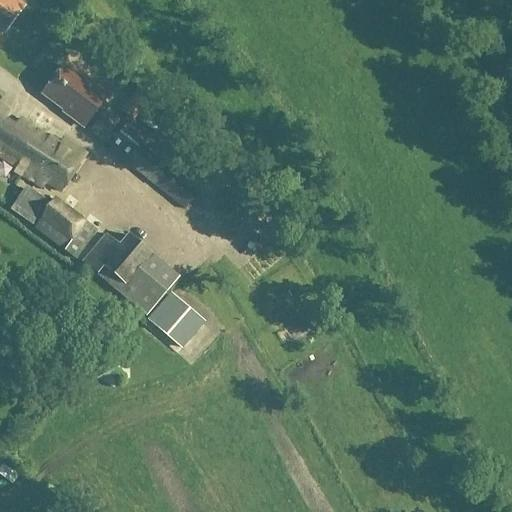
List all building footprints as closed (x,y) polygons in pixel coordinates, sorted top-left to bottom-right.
[(0,0),(0,34),(3,37),(25,8),(13,0),(0,0)] [(80,81),(62,68),(42,96),(71,118),(70,119),(83,129),(106,98),(81,79),(80,81)] [(187,190),(165,172),(167,170),(141,147),(148,137),(128,121),(131,116),(114,102),(87,134),(106,150),(124,165),(183,213),(195,197),(187,191),(187,190)] [(14,128),(3,121),(8,113),(0,107),(0,161),(14,171),(13,173),(40,191),(43,188),(52,194),(79,154),(60,141),(56,148),(45,141),(46,139),(19,121),(14,128)] [(74,263),(96,232),(54,202),(50,207),(25,189),(9,212),(31,228),(62,251),(60,253),(74,263)] [(142,202),(135,213),(159,228),(166,216),(142,202)] [(104,237),(82,267),(145,320),(151,313),(152,313),(178,280),(150,257),(153,253),(127,237),(117,248),(104,237)] [(155,329),(181,351),(202,326),(176,304),(155,329)]
